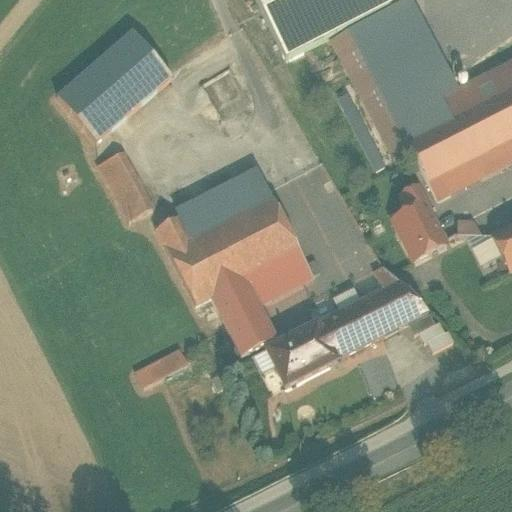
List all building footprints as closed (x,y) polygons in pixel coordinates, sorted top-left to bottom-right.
[(404,0),(247,0),(285,74),(330,52),(409,11),(410,11),(404,0)] [(409,11),(330,52),(394,175),(412,166),(396,135),(419,123),(457,103),(409,11)] [(133,47),(59,112),(97,157),(172,92),(133,47)] [(511,74),(457,103),(419,123),(450,184),(511,152),(511,74)] [(353,109),(341,115),(372,183),(384,178),(353,109)] [(458,201),(450,184),(419,123),(396,135),(412,166),(419,180),(415,182),(448,246),(479,248),(458,201)] [(511,152),(450,184),(458,201),(511,172),(511,152)] [(155,220),(125,164),(96,179),(126,235),(155,220)] [(255,182),(175,223),(178,231),(191,255),(272,214),(255,182)] [(450,259),(419,199),(397,210),(405,227),(390,235),(413,279),(450,259)] [(272,214),(191,255),(178,231),(154,243),(191,318),(208,309),(298,264),(272,214)] [(511,236),(490,248),(508,283),(511,281),(511,236)] [(309,286),(298,264),(208,309),(238,370),(261,359),(272,354),(255,319),(271,311),(269,306),(309,286)] [(396,294),(382,280),(372,286),(382,302),(396,294)] [(335,373),(401,338),(427,324),(396,294),(382,302),(323,333),(322,331),(316,334),(314,329),(306,334),(309,340),(326,372),(333,368),(335,373)] [(334,308),(340,318),(358,309),(353,298),(334,308)] [(428,325),(407,336),(412,347),(417,345),(434,336),(428,325)] [(434,336),(417,345),(423,357),(427,355),(444,346),(437,334),(434,336)] [(309,340),(264,364),(272,380),(283,400),(335,373),(333,368),(326,372),(309,340)] [(444,346),(427,355),(432,365),(453,355),(447,344),(444,346)] [(261,359),(238,370),(248,392),(272,380),(264,364),(261,359)] [(177,364),(141,383),(149,397),(150,398),(185,379),(177,364)] [(141,383),(133,387),(141,402),(149,397),(141,383)] [(218,386),(209,391),(216,404),(225,399),(218,386)]
